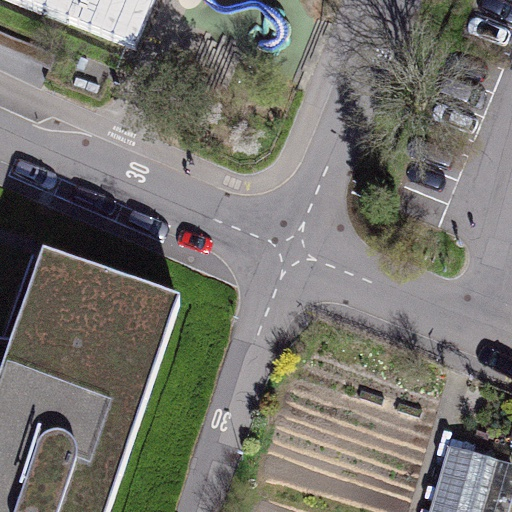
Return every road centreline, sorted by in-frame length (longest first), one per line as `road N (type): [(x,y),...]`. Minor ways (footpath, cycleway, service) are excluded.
road 1 (residential): [(293,253),(470,325),(511,161)]
road 2 (residential): [(0,118),(293,253)]
road 3 (residential): [(293,253),(201,511)]
road 4 (residential): [(293,253),(395,0)]
